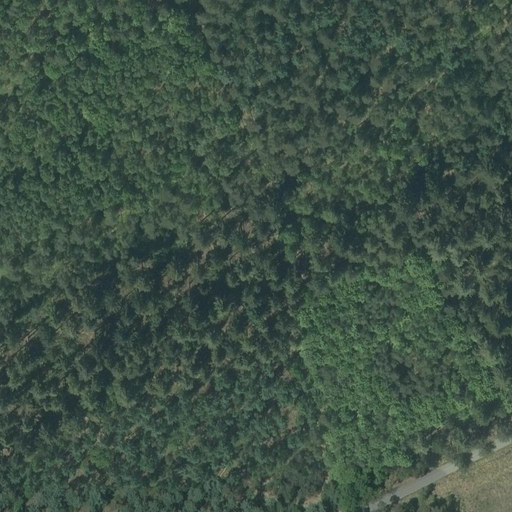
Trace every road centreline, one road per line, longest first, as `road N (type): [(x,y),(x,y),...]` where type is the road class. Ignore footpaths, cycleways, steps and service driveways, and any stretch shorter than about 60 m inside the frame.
road 1 (track): [(172,0),(247,125),(300,235),(298,341),(344,511)]
road 2 (unclassified): [(511,437),(357,511)]
